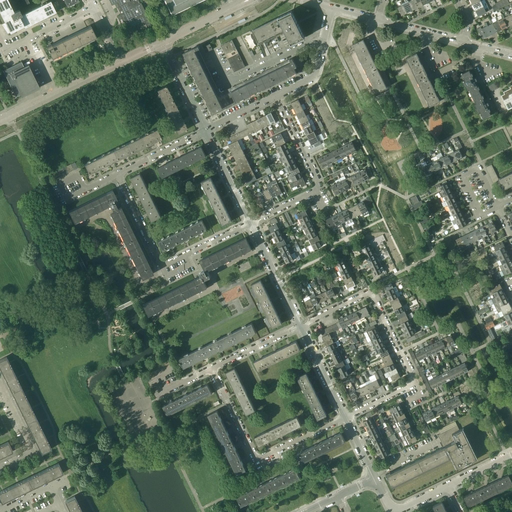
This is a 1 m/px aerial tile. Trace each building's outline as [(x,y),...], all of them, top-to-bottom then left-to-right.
[(13,0),(10,0),(8,1),(7,0),(0,0),(0,11),(10,32),(21,27),(24,26),(24,27),(55,11),(50,1),(31,10),(29,7),(31,6),(27,0),(17,0),(15,1),(13,0)] [(146,16),(137,0),(108,0),(111,6),(116,3),(118,7),(117,7),(119,11),(122,10),(124,13),(117,16),(119,20),(122,19),(126,26),(129,24),(131,27),(124,31),(126,35),(129,33),(131,36),(138,33),(136,29),(142,26),(140,23),(144,21),(147,28),(151,26),(149,23),(153,21),(149,14),(146,16)] [(164,0),(172,15),(202,0),(164,0)] [(412,11),(408,2),(406,0),(404,0),(406,2),(407,2),(408,3),(403,5),(407,13),(412,11)] [(412,0),(408,2),(412,11),(417,8),(413,0),(412,0)] [(402,5),(397,8),(400,13),(398,13),(399,16),(401,15),(401,16),(407,13),(403,5),(401,1),(399,2),(400,5),(402,4),(402,5)] [(480,1),(472,5),(475,11),(483,7),(480,1)] [(483,7),(475,11),(478,16),(486,12),(483,7)] [(252,30),(253,31),(258,42),(260,41),(284,30),(285,29),(284,29),(287,27),(288,30),(285,32),(290,43),(291,44),(305,38),(298,24),(297,24),(296,22),(297,22),(291,11),(252,30)] [(508,12),(507,12),(506,12),(507,16),(504,18),(503,18),(507,27),(511,24),(511,22),(508,15),(509,15),(508,12)] [(504,18),(502,14),(500,15),(501,19),(498,20),(497,21),(502,30),(507,27),(503,18),(504,18)] [(497,17),(496,17),(495,18),(496,21),(493,23),(492,23),(496,32),(502,30),(497,21),(498,20),(497,17)] [(493,23),(491,20),(489,21),(491,24),(487,26),(486,26),(491,35),(496,32),(492,23),(493,23)] [(485,27),(481,29),(480,27),(477,29),(482,39),(485,37),(485,38),(491,35),(486,26),(487,26),(486,22),(484,23),(485,27)] [(51,44),(46,47),(52,58),(96,37),(90,25),(88,26),(88,27),(87,27),(51,45),(51,44)] [(363,39),(358,42),(352,44),(360,61),(371,55),(363,39)] [(232,40),(221,45),(225,54),(236,49),(232,40)] [(220,93),(211,76),(198,49),(200,48),(198,45),(183,53),(213,113),(222,109),(222,108),(236,101),(236,102),(296,72),(295,69),(297,67),(292,58),(220,93)] [(238,53),(236,49),(225,54),(227,59),(238,53)] [(245,67),(238,53),(227,59),(234,72),(245,67)] [(424,69),(416,53),(406,58),(414,74),(424,69)] [(379,72),(371,55),(360,61),(368,77),(373,74),(379,72)] [(28,70),(25,71),(24,68),(29,65),(24,67),(21,62),(3,71),(16,97),(20,95),(21,96),(39,87),(37,82),(35,83),(28,70)] [(432,85),(424,69),(414,74),(421,90),(427,88),(432,85)] [(469,70),(462,73),(464,77),(463,77),(465,80),(463,81),(467,90),(469,90),(471,93),(471,92),(473,96),(480,92),(478,89),(478,88),(478,87),(477,87),(476,85),(474,86),(471,79),(473,78),(472,76),(472,75),(471,74),(469,70)] [(379,72),(373,74),(368,77),(374,89),(376,93),(387,88),(379,72)] [(490,92),(498,88),(495,83),(487,87),(490,92)] [(166,85),(156,90),(163,105),(173,100),(166,85)] [(432,85),(427,88),(421,90),(429,106),(440,101),(432,85)] [(511,85),(509,87),(510,89),(503,92),(504,94),(501,96),(508,110),(511,107),(511,85)] [(480,92),(473,96),(475,99),(474,100),(476,103),(474,103),(476,108),(475,108),(475,109),(476,108),(478,113),(480,112),(481,115),(482,114),(484,118),(491,115),(489,111),(488,109),(487,107),(485,108),(482,101),(483,100),(482,98),(483,98),(482,96),(480,92)] [(298,99),(290,103),(293,109),(301,105),(298,99)] [(173,100),(163,105),(170,119),(180,114),(173,100)] [(301,105),(293,109),(296,114),(303,110),(301,105)] [(303,110),(296,114),(298,119),(306,115),(303,110)] [(271,113),(266,115),(271,124),(272,123),(273,124),(279,122),(275,114),(272,115),(271,113)] [(180,114),(170,119),(178,134),(187,129),(180,114)] [(266,115),(261,117),(266,127),(271,124),(266,115)] [(306,115),(298,119),(301,124),(308,120),(306,115)] [(261,117),(256,120),(261,129),(266,127),(261,117)] [(256,120),(251,122),(256,132),(261,129),(256,120)] [(308,120),(301,124),(303,129),(311,126),(308,120)] [(251,122),(246,125),(248,129),(251,134),(256,132),(251,122)] [(311,126),(303,129),(306,135),(314,131),(311,126)] [(156,129),(150,132),(142,136),(146,146),(161,138),(156,129)] [(314,131),(306,135),(308,140),(316,136),(314,131)] [(281,133),(271,138),(274,143),(283,138),(281,133)] [(142,136),(133,140),(127,143),(132,153),(146,146),(142,136)] [(316,136),(308,140),(311,145),(314,144),(315,147),(321,144),(320,141),(319,141),(316,136)] [(283,138),(274,143),(276,148),(286,143),(283,138)] [(232,143),(228,145),(231,150),(240,145),(238,141),(236,142),(232,143)] [(352,142),(347,144),(351,154),(356,151),(352,142)] [(127,143),(119,147),(113,150),(117,160),(132,153),(127,143)] [(286,143),(276,148),(278,152),(288,148),(286,143)] [(347,144),(342,146),(346,156),(351,154),(347,144)] [(240,145),(231,150),(233,155),(242,150),(240,145)] [(342,146),(337,149),(341,158),(346,156),(342,146)] [(201,147),(193,151),(187,154),(191,163),(206,156),(201,147)] [(288,148),(278,152),(276,153),(279,158),(290,153),(288,148)] [(337,149),(332,151),(337,161),(341,158),(337,149)] [(458,149),(453,152),(457,160),(463,157),(462,157),(461,155),(461,153),(460,151),(459,149),(458,149)] [(113,150),(104,154),(98,157),(103,167),(117,160),(113,150)] [(245,155),(242,150),(233,155),(235,160),(245,155)] [(332,151),(327,154),(332,163),(337,161),(332,151)] [(453,152),(448,154),(452,163),(457,160),(453,152)] [(293,157),(290,153),(279,158),(281,163),(283,162),(293,157)] [(187,154),(178,158),(172,161),(177,170),(191,163),(187,154)] [(247,160),(246,158),(249,156),(247,154),(245,155),(235,160),(238,165),(247,160)] [(327,154),(322,156),(327,165),(332,163),(327,154)] [(448,154),(443,157),(447,165),(452,163),(448,154)] [(437,158),(437,160),(441,168),(447,165),(443,157),(442,155),(437,158)] [(318,158),(322,168),(327,165),(322,156),(318,158)] [(98,157),(90,161),(84,164),(88,174),(103,167),(98,157)] [(293,157),(283,162),(286,167),(295,162),(293,157)] [(249,165),(247,160),(238,165),(240,169),(249,165)] [(437,160),(432,162),(436,170),(441,168),(437,160)] [(172,161),(164,165),(158,168),(162,177),(177,170),(172,161)] [(295,162),(286,167),(288,172),(297,167),(295,162)] [(432,162),(427,165),(431,173),(436,170),(432,162)] [(252,164),(249,165),(240,169),(242,174),(252,170),(254,169),(252,164)] [(427,165),(422,167),(421,165),(418,166),(421,172),(424,171),(424,172),(423,172),(425,175),(426,175),(431,173),(427,165)] [(300,172),(297,167),(288,172),(290,177),(300,172)] [(365,169),(360,172),(365,181),(370,179),(369,177),(372,175),(369,169),(366,171),(365,169)] [(254,174),(252,170),(242,174),(245,179),(254,174)] [(302,177),(300,172),(290,177),(288,178),(288,180),(291,179),(293,182),(302,177)] [(360,172),(355,174),(360,183),(365,181),(360,172)] [(511,172),(499,179),(498,179),(499,181),(501,184),(503,189),(504,189),(509,186),(510,186),(511,185),(511,184),(511,172)] [(140,173),(130,178),(138,192),(147,188),(140,173)] [(254,174),(245,179),(247,184),(257,179),(254,174)] [(355,174),(350,176),(355,186),(360,183),(355,174)] [(350,176),(345,179),(350,188),(355,186),(350,176)] [(210,177),(201,181),(208,196),(218,192),(210,177)] [(305,182),(302,177),(293,182),(295,186),(300,184),(304,182),(305,182)] [(345,179),(341,181),(345,190),(350,188),(345,179)] [(341,181),(336,183),(340,193),(345,190),(341,181)] [(441,191),(450,186),(449,184),(448,185),(447,183),(447,182),(440,186),(438,187),(441,191)] [(331,186),(335,195),(340,193),(336,183),(331,186)] [(277,184),(272,186),(277,195),(282,193),(277,184)] [(272,186),(268,188),(272,198),(277,195),(272,186)] [(451,192),(450,189),(451,189),(450,186),(441,191),(439,192),(441,197),(443,196),(451,192)] [(147,188),(138,192),(145,207),(154,202),(147,188)] [(268,188),(263,191),(267,200),(272,198),(268,188)] [(110,214),(130,255),(131,257),(142,279),(153,274),(121,207),(120,207),(120,206),(118,203),(112,190),(68,211),(74,223),(110,205),(113,213),(110,214)] [(263,191),(258,193),(263,202),(267,200),(263,191)] [(218,192),(208,196),(215,211),(225,206),(218,192)] [(451,192),(443,196),(441,197),(444,201),(455,196),(454,194),(453,195),(451,192)] [(258,193),(253,196),(257,205),(263,202),(258,193)] [(455,196),(444,201),(446,206),(456,202),(454,199),(456,198),(455,196)] [(369,213),(363,201),(358,204),(363,216),(369,213)] [(154,202),(145,207),(152,221),(161,217),(154,202)] [(456,202),(446,206),(448,211),(460,206),(459,203),(457,204),(456,202)] [(363,216),(358,204),(352,207),(358,218),(358,219),(363,216)] [(225,206),(215,211),(222,225),(232,221),(225,206)] [(460,206),(448,211),(451,216),(452,215),(460,211),(459,209),(461,208),(460,206)] [(358,218),(352,207),(347,209),(352,218),(353,221),(358,218)] [(352,218),(347,209),(342,212),(346,221),(352,218)] [(296,214),(299,219),(307,215),(305,210),(296,214)] [(460,211),(452,215),(454,220),(464,215),(463,212),(461,213),(460,211)] [(342,212),(337,214),(341,224),(346,221),(342,212)] [(337,214),(331,217),(336,226),(337,229),(343,227),(341,224),(337,214)] [(307,215),(299,219),(301,224),(310,220),(307,215)] [(464,215),(454,220),(457,224),(458,229),(467,224),(465,220),(464,218),(466,218),(464,215)] [(329,230),(336,226),(331,217),(324,220),(329,230)] [(268,227),(271,233),(279,229),(276,223),(277,223),(275,218),(269,221),(271,226),(268,227)] [(202,220),(188,227),(192,237),(207,230),(202,220)] [(310,220),(301,224),(304,229),(312,225),(310,220)] [(492,222),(487,224),(493,236),(495,235),(493,232),(497,231),(492,222)] [(487,224),(483,226),(487,235),(491,234),(492,236),(493,236),(487,224)] [(312,225),(304,229),(306,234),(315,230),(312,225)] [(483,226),(478,228),(484,240),(485,240),(484,237),(487,235),(483,226)] [(188,227),(173,234),(178,244),(192,237),(188,227)] [(478,228),(474,231),(478,240),(482,238),(483,241),(484,240),(478,228)] [(279,229),(271,233),(273,238),(281,234),(279,229)] [(315,230),(306,234),(309,239),(317,235),(315,230)] [(431,241),(435,239),(432,231),(427,233),(431,241)] [(474,231),(469,233),(475,245),(476,244),(475,241),(478,240),(474,231)] [(282,233),(281,234),(273,238),(276,243),(283,239),(285,238),(282,233)] [(469,233),(465,235),(469,244),(473,243),(474,245),(475,245),(469,233)] [(163,251),(178,244),(173,234),(158,241),(163,251)] [(317,235),(309,239),(311,245),(320,240),(317,235)] [(465,235),(460,237),(466,249),(467,249),(466,246),(469,244),(465,235)] [(465,250),(466,249),(460,237),(455,240),(460,249),(463,247),(465,250)] [(246,238),(203,259),(200,260),(205,270),(199,273),(201,276),(144,304),(149,316),(207,287),(203,280),(210,277),(207,271),(251,249),(246,238)] [(283,239),(276,243),(278,248),(286,244),(283,239)] [(320,240),(311,245),(314,250),(322,246),(320,240)] [(373,249),(371,244),(370,244),(369,242),(364,245),(365,247),(361,248),(364,253),(373,249)] [(492,252),(504,246),(502,242),(493,246),(495,250),(492,251),(492,252)] [(286,244),(278,248),(281,253),(288,249),(286,244)] [(504,246),(492,252),(493,253),(496,252),(497,256),(507,251),(504,246)] [(288,249),(281,253),(283,258),(291,254),(288,249)] [(373,249),(364,253),(366,257),(375,253),(373,249)] [(507,251),(497,256),(499,259),(496,260),(497,262),(509,256),(507,251)] [(375,253),(366,257),(368,262),(377,258),(375,253)] [(291,254),(283,258),(286,263),(288,262),(289,264),(298,260),(296,258),(293,259),(291,254)] [(341,256),(334,260),(337,266),(344,262),(341,256)] [(509,256),(497,262),(497,263),(500,261),(502,265),(511,260),(509,256)] [(377,258),(368,262),(370,266),(379,262),(377,258)] [(511,262),(511,260),(502,265),(499,266),(501,271),(511,265),(511,262)] [(346,261),(344,262),(337,266),(339,270),(348,266),(346,261)] [(379,262),(370,266),(372,271),(382,267),(379,262)] [(511,265),(501,271),(502,272),(502,271),(504,275),(511,271),(511,265)] [(348,266),(339,270),(341,275),(351,270),(348,266)] [(382,267),(372,271),(375,276),(380,273),(381,276),(387,273),(386,270),(384,271),(382,267)] [(351,270),(341,275),(343,279),(353,275),(351,270)] [(353,275),(343,279),(346,284),(353,281),(355,280),(353,275)] [(268,294),(265,288),(261,279),(251,284),(258,299),(268,294)] [(353,281),(346,284),(349,292),(354,289),(353,286),(355,285),(353,281)] [(499,283),(490,288),(492,291),(489,293),(490,294),(502,288),(499,283)] [(332,288),(326,291),(329,298),(335,295),(334,293),(333,291),(332,289),(332,288)] [(398,297),(395,292),(393,288),(386,291),(388,296),(387,296),(389,301),(398,297)] [(502,288),(490,294),(490,295),(493,294),(495,297),(504,293),(502,288)] [(326,291),(321,294),(324,300),(329,298),(326,291)] [(494,303),(506,297),(504,293),(495,297),(496,300),(493,301),(494,303)] [(275,309),(272,302),(268,294),(258,299),(265,313),(275,309)] [(319,303),(315,296),(314,294),(309,297),(310,299),(313,306),(319,303)] [(321,294),(315,296),(319,303),(324,300),(321,294)] [(398,297),(389,301),(392,305),(400,301),(398,297)] [(506,297),(494,303),(495,304),(498,303),(499,306),(508,302),(506,297)] [(305,302),(308,308),(313,306),(310,299),(305,302)] [(400,301),(392,305),(394,310),(402,306),(400,301)] [(508,302),(499,306),(501,310),(498,311),(499,312),(511,307),(508,302)] [(402,306),(394,310),(396,314),(404,310),(402,306)] [(365,307),(361,309),(365,318),(370,316),(366,307),(365,307)] [(511,309),(511,307),(499,312),(499,314),(502,312),(504,316),(511,311),(511,309)] [(282,323),(279,317),(275,309),(265,313),(272,328),(282,323)] [(361,309),(356,311),(361,320),(365,318),(361,309)] [(404,310),(396,314),(398,319),(406,315),(404,310)] [(356,311),(352,313),(356,321),(356,323),(361,320),(356,311)] [(503,322),(511,317),(511,311),(504,316),(505,319),(502,320),(503,322)] [(356,321),(352,313),(347,316),(351,323),(356,321)] [(406,315),(398,319),(400,323),(408,319),(411,318),(409,314),(406,315)] [(511,317),(503,322),(504,323),(506,321),(508,325),(509,324),(510,326),(511,324),(511,317)] [(342,319),(339,320),(338,320),(339,322),(342,327),(343,330),(348,327),(346,325),(343,318),(342,319)] [(403,328),(411,324),(413,323),(411,318),(408,319),(400,323),(403,328)] [(252,323),(242,328),(237,330),(241,340),(256,332),(255,330),(255,329),(252,323)] [(411,324),(403,328),(405,332),(413,329),(411,324)] [(375,327),(374,325),(370,327),(365,329),(366,332),(368,336),(378,332),(376,328),(376,327),(375,327)] [(413,329),(405,332),(407,337),(415,333),(413,329)] [(237,330),(228,335),(222,337),(227,347),(241,340),(237,330)] [(331,333),(329,334),(326,335),(323,330),(320,331),(323,337),(322,337),(324,342),(333,337),(331,333)] [(378,332),(368,336),(371,341),(380,336),(378,332)] [(451,335),(446,337),(450,345),(455,343),(451,335)] [(380,336),(371,341),(373,346),(382,341),(380,336)] [(222,337),(213,342),(208,344),(213,354),(227,347),(222,337)] [(333,337),(324,342),(326,346),(335,342),(333,337)] [(446,337),(442,339),(446,347),(450,345),(446,337)] [(442,339),(437,341),(441,349),(446,347),(442,339)] [(296,341),(288,345),(282,348),(286,357),(300,350),(296,341)] [(382,341),(373,346),(375,350),(378,349),(384,346),(382,341)] [(437,341),(433,344),(437,352),(441,349),(437,341)] [(335,342),(326,346),(329,351),(338,346),(335,342)] [(208,344),(199,349),(194,351),(198,361),(213,354),(208,344)] [(433,344),(428,346),(432,354),(437,352),(433,344)] [(338,346),(329,351),(331,355),(340,351),(338,346)] [(428,346),(424,348),(428,356),(432,354),(428,346)] [(282,348),(274,352),(268,355),(272,364),(286,357),(282,348)] [(424,348),(419,350),(423,358),(428,356),(424,348)] [(419,350),(415,352),(419,360),(423,358),(419,350)] [(194,351),(184,356),(179,359),(184,368),(198,361),(194,351)] [(340,351),(331,355),(333,360),(342,355),(340,351)] [(268,355),(260,359),(253,362),(258,371),(272,364),(268,355)] [(342,355),(333,360),(335,364),(344,360),(342,355)] [(14,372),(6,357),(0,359),(0,368),(4,377),(9,375),(14,372)] [(344,360),(335,364),(337,369),(344,365),(346,364),(344,360)] [(395,368),(393,363),(386,367),(388,371),(395,368)] [(465,363),(460,365),(464,373),(468,371),(465,363)] [(460,365),(455,367),(459,375),(464,373),(460,365)] [(234,367),(225,372),(232,386),(241,382),(234,367)] [(455,367),(451,369),(455,377),(459,375),(455,367)] [(398,372),(395,368),(388,371),(386,372),(389,377),(398,372)] [(455,377),(451,369),(450,368),(446,370),(446,371),(450,380),(455,377)] [(347,369),(339,373),(342,377),(341,377),(342,378),(349,374),(347,369)] [(446,371),(442,374),(446,382),(450,380),(446,371)] [(14,372),(9,375),(4,377),(12,392),(21,388),(14,372)] [(306,372),(297,377),(304,391),(313,387),(306,372)] [(398,372),(389,377),(391,381),(400,377),(398,372)] [(441,384),(438,376),(436,374),(432,376),(433,378),(437,386),(441,384)] [(442,374),(438,376),(441,384),(446,382),(442,374)] [(433,378),(428,380),(432,388),(437,386),(433,378)] [(376,380),(371,383),(374,389),(379,387),(380,387),(379,385),(378,383),(377,381),(376,380)] [(241,382),(232,386),(239,400),(248,396),(241,382)] [(374,389),(371,383),(365,385),(369,392),(374,389)] [(201,387),(198,388),(199,388),(192,391),(197,401),(212,393),(207,384),(201,387)] [(369,392),(365,385),(365,384),(359,386),(360,388),(363,395),(369,392)] [(313,387),(304,391),(310,405),(320,401),(313,387)] [(29,403),(21,388),(12,392),(19,408),(24,405),(29,403)] [(363,395),(360,388),(355,391),(358,397),(363,395)] [(186,394),(184,395),(178,399),(182,408),(197,401),(192,391),(186,394)] [(349,393),(351,397),(353,400),(358,397),(355,391),(350,393),(349,393)] [(248,396),(239,400),(246,414),(255,410),(248,396)] [(458,396),(454,398),(458,406),(462,404),(458,396)] [(454,398),(449,400),(453,408),(458,406),(454,398)] [(171,401),(169,402),(169,403),(163,406),(165,410),(165,411),(167,415),(182,408),(178,399),(171,402),(171,401)] [(449,400),(445,402),(449,410),(449,412),(454,410),(453,408),(449,400)] [(320,401),(310,405),(317,419),(327,415),(320,401)] [(445,402),(440,404),(444,412),(449,410),(445,402)] [(29,403),(24,405),(19,408),(27,423),(36,418),(29,403)] [(392,408),(394,412),(401,409),(399,404),(392,408)] [(440,404),(436,407),(440,415),(444,412),(440,404)] [(436,407),(431,409),(435,417),(440,415),(436,407)] [(401,409),(394,412),(392,413),(394,418),(404,413),(401,409)] [(431,409),(427,411),(431,419),(435,417),(431,409)] [(212,413),(208,415),(215,430),(224,425),(221,419),(222,419),(221,416),(220,417),(217,410),(213,412),(212,413)] [(427,411),(422,413),(426,421),(431,419),(427,411)] [(404,413),(394,418),(396,422),(406,418),(404,413)] [(297,416),(283,423),(287,432),(301,425),(297,416)] [(370,418),(363,422),(365,426),(373,423),(375,421),(373,417),(371,418),(370,418)] [(44,433),(36,418),(27,423),(34,438),(38,436),(44,433)] [(398,427),(408,422),(406,418),(396,422),(398,427)] [(373,423),(365,426),(367,431),(375,427),(377,426),(375,421),(373,423)] [(410,427),(408,422),(398,427),(401,431),(410,427)] [(440,434),(457,425),(456,424),(455,422),(438,430),(439,432),(440,434)] [(283,423),(269,430),(273,439),(287,432),(283,423)] [(224,425),(215,430),(222,444),(231,440),(228,434),(229,433),(228,431),(227,431),(224,425)] [(449,457),(453,455),(455,460),(455,461),(458,467),(462,465),(466,463),(466,464),(468,463),(468,462),(472,460),(477,458),(462,428),(459,430),(457,425),(440,434),(438,435),(444,448),(387,476),(388,479),(392,486),(450,458),(449,457)] [(375,427),(367,431),(370,435),(377,432),(375,427)] [(403,436),(412,431),(410,427),(401,431),(403,436)] [(269,430),(254,437),(259,446),(273,439),(269,430)] [(412,431),(403,436),(405,440),(415,436),(412,431)] [(44,433),(38,436),(34,438),(41,453),(51,449),(44,433)] [(341,433),(329,438),(326,440),(330,449),(345,442),(341,433)] [(379,436),(372,439),(374,444),(381,441),(379,436)] [(415,436),(405,440),(407,445),(417,440),(415,436)] [(231,440),(222,444),(229,459),(239,455),(235,449),(236,448),(235,446),(234,446),(231,440)] [(326,440),(315,445),(311,447),(316,456),(330,449),(326,440)] [(8,442),(0,445),(0,457),(12,451),(8,442)] [(383,445),(376,448),(379,453),(388,449),(386,444),(383,445)] [(311,447),(300,452),(296,454),(301,463),(316,456),(311,447)] [(388,449),(386,450),(379,453),(381,457),(381,458),(384,456),(385,458),(389,456),(391,455),(388,449)] [(239,455),(229,459),(237,474),(246,470),(243,463),(242,461),(239,455)] [(58,463),(48,468),(43,471),(47,480),(63,473),(58,463)] [(295,468),(287,472),(281,475),(285,484),(300,477),(295,468)] [(43,471),(34,475),(27,478),(32,488),(47,480),(43,471)] [(281,475),(272,479),(266,482),(270,492),(285,484),(281,475)] [(501,477),(499,478),(500,479),(493,482),(498,491),(511,484),(511,482),(511,480),(510,479),(508,475),(502,478),(501,477)] [(27,478),(18,483),(12,486),(17,495),(32,488),(27,478)] [(266,482),(258,486),(251,489),(256,499),(270,492),(266,482)] [(487,484),(485,485),(485,486),(479,489),(483,498),(498,491),(493,482),(487,485),(487,484)] [(12,486),(3,490),(0,491),(0,499),(1,503),(17,495),(12,486)] [(251,489),(243,493),(237,497),(241,506),(256,499),(251,489)] [(470,493),(464,496),(468,506),(483,498),(479,489),(472,492),(470,493)] [(80,511),(82,511),(77,501),(74,496),(65,501),(70,511),(80,511)] [(446,511),(442,502),(433,506),(435,511),(446,511)]
